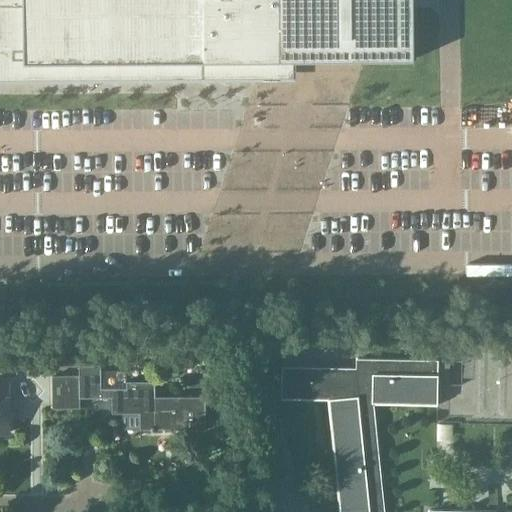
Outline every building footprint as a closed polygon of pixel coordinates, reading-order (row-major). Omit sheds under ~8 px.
[(0,0),(0,83),(252,81),(253,71),(252,61),(413,60),(412,0),(0,0)] [(14,123),(14,139),(82,137),(82,119),(57,119),(57,128),(25,129),(25,123),(14,123)] [(446,510),(442,510),(428,510),(426,511),(383,511),(373,403),(437,405),(437,359),(355,357),(355,367),(281,366),(281,398),(327,399),(338,511),(511,511),(501,511),(446,510)] [(100,365),(78,365),(78,375),(78,398),(111,397),(111,413),(138,413),(138,429),(148,429),(148,431),(152,431),(152,429),(203,429),(203,397),(153,397),(153,382),(125,382),(125,389),(100,389),(100,365)] [(78,408),(78,398),(78,375),(51,376),(52,408),(78,408)] [(0,432),(8,432),(8,398),(7,398),(7,382),(0,382),(0,432)] [(427,427),(428,443),(443,443),(443,427),(427,427)]
